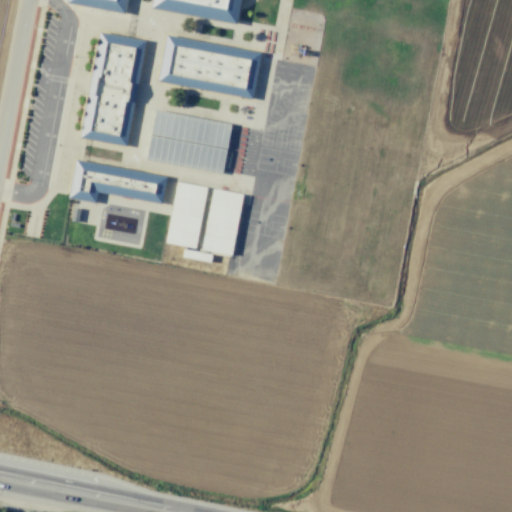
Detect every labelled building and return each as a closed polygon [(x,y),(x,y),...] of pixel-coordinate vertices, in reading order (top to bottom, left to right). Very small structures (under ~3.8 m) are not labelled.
[(66,0),(66,3),(125,14),(127,0),(66,0)] [(151,0),(150,8),(237,24),(240,0),(151,0)] [(125,146),(145,41),(98,32),(78,137),(125,146)] [(164,34),(157,80),(253,99),(262,53),(164,34)] [(154,109),(150,133),(227,148),(231,125),(154,109)] [(145,159),(150,133),(227,148),(222,174),(145,159)] [(73,159),(66,197),(94,203),(97,193),(161,204),(167,177),(73,159)] [(176,182),(206,188),(203,203),(173,197),(176,182)] [(212,189),(242,195),(240,210),(209,204),(212,189)] [(173,197),(203,203),(200,218),(170,213),(173,197)] [(209,204),(240,210),(237,225),(206,219),(209,204)] [(170,213),(200,218),(198,234),(167,228),(170,213)] [(206,219),(237,225),(234,241),(204,235),(206,219)] [(165,243),(195,249),(198,234),(167,228),(165,243)] [(204,235),(200,249),(231,256),(234,241),(204,235)]
